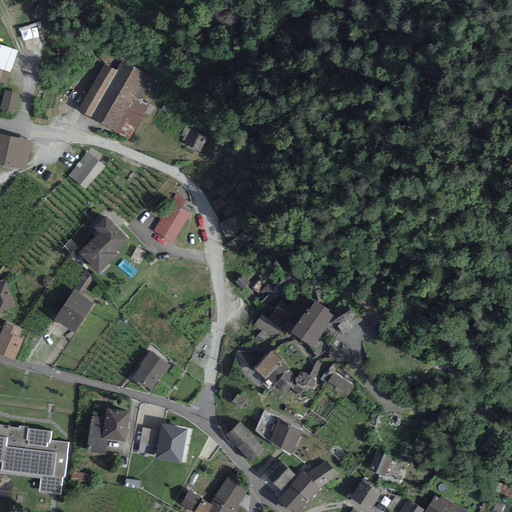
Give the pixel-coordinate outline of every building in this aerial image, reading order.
[(16,50),(0,44),(0,80),(4,82),(16,50)] [(90,118),(118,133),(137,98),(140,99),(152,76),(149,75),(122,60),(117,69),(91,116),(90,118)] [(91,116),(117,69),(104,62),(79,109),(91,116)] [(5,90),(2,107),(14,109),(18,92),(5,90)] [(130,139),(149,104),(140,99),(137,98),(118,133),(130,139)] [(193,131),(188,142),(199,148),(205,137),(193,131)] [(28,141),(0,135),(0,158),(24,164),(28,141)] [(106,166),(87,152),(69,175),(87,189),(106,166)] [(213,201),(217,208),(225,204),(221,197),(213,201)] [(172,240),(189,212),(172,202),(155,229),(172,240)] [(114,248),(127,235),(107,215),(97,224),(102,230),(82,249),(99,267),(116,250),(114,248)] [(235,220),(225,221),(227,235),(237,234),(235,220)] [(250,226),(226,244),(233,255),(258,237),(250,226)] [(89,270),(79,281),(88,288),(97,277),(89,270)] [(242,275),(237,280),(245,289),(250,284),(242,275)] [(0,308),(0,309),(13,305),(5,284),(0,285),(0,308)] [(90,304),(74,293),(57,319),(74,330),(90,304)] [(276,313),(291,324),(301,310),(286,299),(276,313)] [(316,300),(295,326),(312,340),(333,314),(316,300)] [(276,313),(264,328),(279,339),(291,324),(276,313)] [(22,329),(9,323),(0,343),(0,349),(11,354),(22,329)] [(273,351),(257,367),(273,382),(289,366),(273,351)] [(150,352),(134,376),(150,387),(166,362),(150,352)] [(352,392),(356,385),(336,372),(331,379),(352,392)] [(107,419),(93,418),(90,448),(103,450),(105,437),(126,439),(129,412),(108,409),(107,419)] [(280,418),(271,437),(292,447),(302,428),(280,418)] [(239,422),(228,432),(251,458),(262,447),(239,422)] [(162,423),(157,454),(181,458),(186,427),(162,423)] [(0,460),(2,461),(0,471),(42,476),(40,490),(62,493),(69,442),(50,439),(51,431),(0,424),(0,460)] [(143,444),(157,446),(159,429),(146,427),(143,444)] [(377,451),(370,467),(384,473),(391,457),(377,451)] [(282,461),(268,474),(281,487),(294,474),(282,461)] [(327,461),(307,473),(319,485),(336,475),(327,461)] [(305,471),(292,485),(306,499),(319,485),(307,473),(305,471)] [(233,511),(247,488),(228,477),(212,503),(209,508),(215,511),(233,511)] [(363,481),(353,495),(369,506),(379,491),(363,481)] [(292,485),(280,498),(294,511),(306,499),(292,485)] [(195,508),(202,497),(190,490),(183,501),(195,508)] [(468,511),(438,493),(426,511),(468,511)] [(201,511),(207,511),(209,508),(212,503),(202,497),(195,508),(201,511)] [(420,511),(423,509),(408,500),(400,511),(420,511)]
